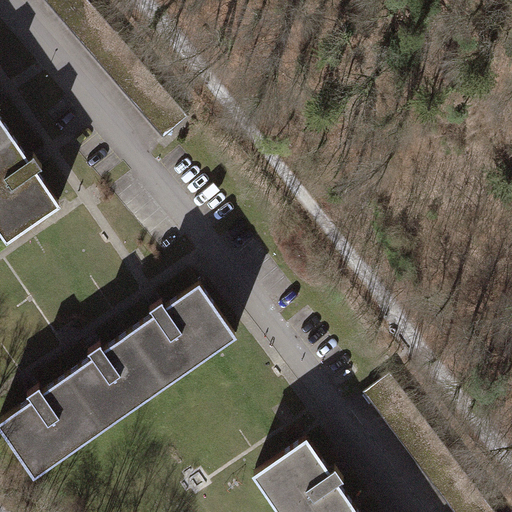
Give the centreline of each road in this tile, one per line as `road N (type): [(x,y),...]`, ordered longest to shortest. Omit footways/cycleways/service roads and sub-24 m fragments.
road 1 (residential): [(410,511),(138,152),(6,0)]
road 2 (track): [(142,0),(511,461)]
